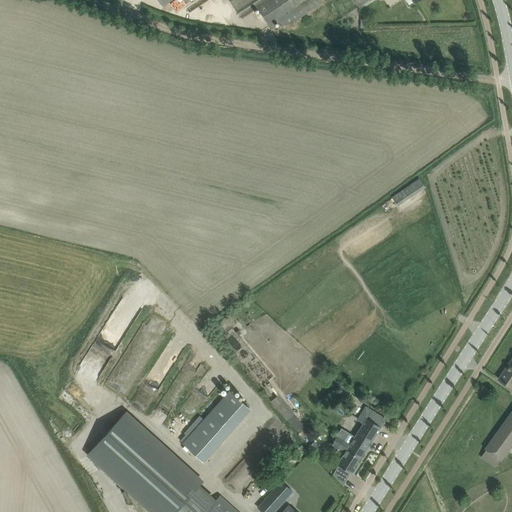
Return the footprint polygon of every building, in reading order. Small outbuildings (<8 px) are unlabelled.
[(258,8),(270,27),(311,0),(355,0),(360,6),(364,3),(365,6),(370,3),(368,0),(229,0),(242,18),(258,8)] [(369,18),(361,18),(361,27),(369,27),(369,18)] [(410,184),(392,197),(398,205),(416,192),(410,184)] [(511,388),(511,359),(498,379),(511,388)] [(102,374),(100,368),(93,371),(91,367),(84,370),(89,380),(102,374)] [(185,433),(178,440),(183,443),(202,460),(249,407),(230,390),(206,416),(205,419),(189,436),(185,433)] [(296,415),(279,394),(271,401),(287,420),(288,419),(300,433),(306,427),(296,415)] [(347,449),(362,459),(386,420),(366,407),(358,420),(363,423),(350,443),(351,443),(347,449)] [(236,511),(219,497),(215,501),(200,487),(203,483),(125,414),(88,455),(152,511),(236,511)] [(511,414),(488,449),(502,459),(511,445),(511,414)] [(345,452),(337,464),(352,474),(362,459),(347,449),(351,443),(350,443),(337,435),(332,443),(345,452)] [(308,446),(323,464),(329,459),(314,441),(308,446)] [(281,481),(266,498),(270,502),(277,509),(293,491),(281,481)]
